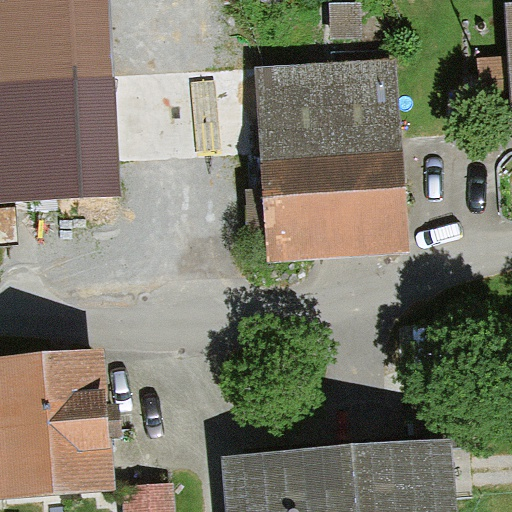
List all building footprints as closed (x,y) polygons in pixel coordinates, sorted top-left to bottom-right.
[(0,0),(0,94),(40,93),(44,156),(123,151),(111,0),(0,0)] [(401,62),(259,73),(273,269),(414,260),(401,62)] [(107,355),(0,364),(0,505),(118,495),(107,355)] [(459,511),(454,449),(224,459),(227,511),(459,511)] [(176,511),(174,485),(126,489),(127,511),(176,511)]
